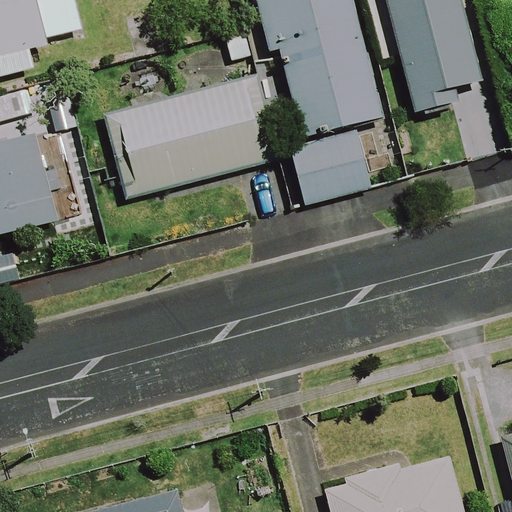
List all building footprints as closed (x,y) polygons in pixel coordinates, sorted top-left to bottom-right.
[(80,39),(70,0),(0,0),(0,83),(32,76),(26,52),(80,39)] [(379,123),(347,0),(253,0),(269,58),(278,55),(301,144),(379,123)] [(482,102),(455,0),(383,0),(414,119),(482,102)] [(271,165),(250,85),(105,125),(126,205),(271,165)] [(0,241),(55,229),(35,141),(0,148),(0,241)] [(365,193),(353,144),(287,160),(299,209),(365,193)] [(511,432),(498,435),(511,500),(511,432)] [(460,511),(448,462),(324,494),(328,511),(460,511)] [(177,511),(174,497),(114,511),(177,511)]
